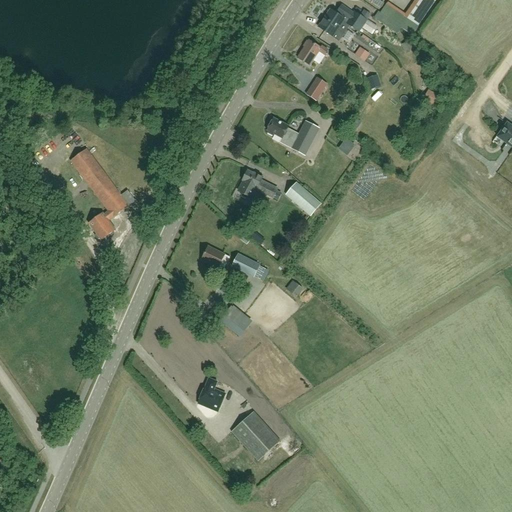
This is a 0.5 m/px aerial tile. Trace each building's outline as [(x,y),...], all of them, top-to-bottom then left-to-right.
[(421,0),(411,20),(423,27),(430,14),(435,17),(442,4),(433,0),(421,0)] [(319,28),(340,41),(349,26),(359,32),(367,20),(355,12),(354,13),(342,5),(336,14),(330,10),(319,28)] [(433,35),(430,39),(440,44),(443,41),(433,35)] [(303,47),(304,47),(297,58),(310,66),(319,51),(325,55),(328,49),(322,46),(320,49),(308,41),(308,42),(307,42),(303,47)] [(377,76),(368,79),(371,90),(381,87),(377,76)] [(328,84),(319,78),(308,95),(317,101),(328,84)] [(278,142),(302,155),(312,135),(302,130),(299,136),(286,129),(287,126),(272,118),(266,130),(268,131),(267,132),(272,135),(273,133),(281,138),(278,142)] [(511,127),(507,124),(498,137),(507,143),(509,141),(511,142),(511,127)] [(472,131),(463,144),(490,163),(500,151),(472,131)] [(486,134),(484,138),(492,145),(495,141),(486,134)] [(109,221),(129,206),(121,196),(87,149),(71,161),(108,212),(104,214),(103,213),(89,224),(96,235),(95,236),(98,240),(100,239),(101,241),(115,230),(109,221)] [(251,195),(254,189),(273,199),(278,189),(261,181),(263,177),(254,173),(254,174),(247,171),(242,181),(243,181),(240,189),(237,193),(249,199),(251,195)] [(321,204),(303,188),(292,200),(311,216),(321,204)] [(218,268),(225,255),(208,247),(202,260),(218,268)] [(254,278),(260,265),(238,255),(232,267),(254,278)] [(296,297),(302,289),(293,281),(287,289),(296,297)] [(223,325),(238,337),(244,330),(229,318),(223,325)] [(205,386),(198,404),(218,412),(225,393),(214,389),(217,382),(208,378),(206,386),(205,386)] [(231,433),(258,462),(280,442),(253,413),(231,433)] [(188,476),(178,464),(172,470),(171,468),(163,475),(164,476),(158,481),(168,494),(188,476)] [(257,485),(251,490),(256,496),(262,491),(257,485)]
